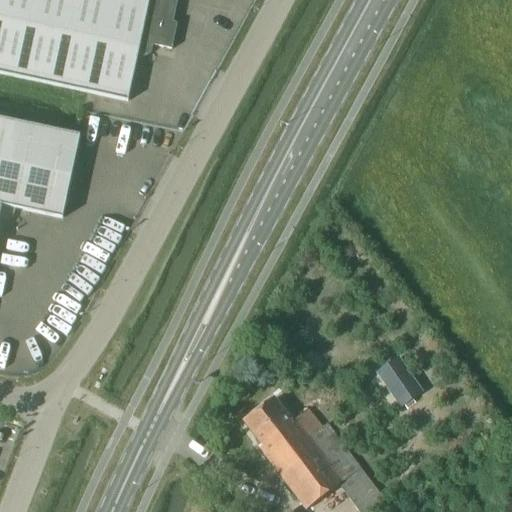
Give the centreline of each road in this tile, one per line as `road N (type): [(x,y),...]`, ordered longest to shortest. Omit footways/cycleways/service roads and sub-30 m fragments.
road 1 (primary): [(116,511),(376,0)]
road 2 (unclassified): [(51,405),(283,0)]
